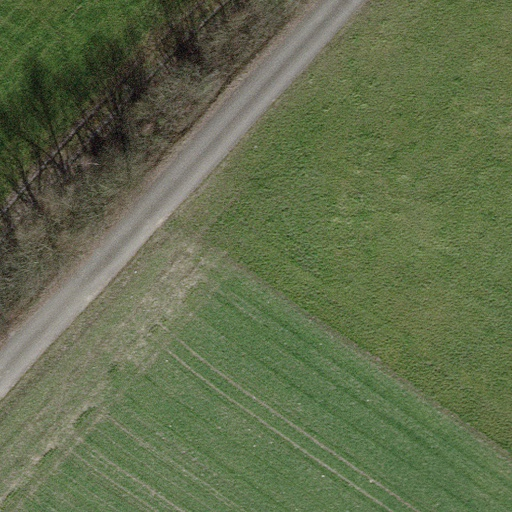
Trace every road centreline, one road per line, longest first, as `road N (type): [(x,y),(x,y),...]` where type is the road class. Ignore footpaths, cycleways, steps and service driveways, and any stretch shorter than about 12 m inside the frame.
road 1 (track): [(337,0),(0,366)]
road 2 (track): [(0,205),(158,35),(201,0)]
